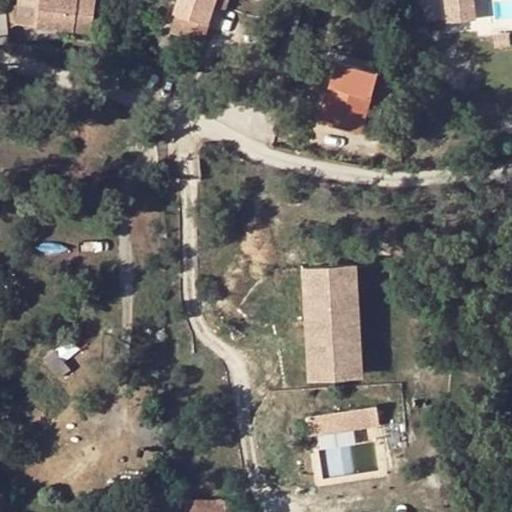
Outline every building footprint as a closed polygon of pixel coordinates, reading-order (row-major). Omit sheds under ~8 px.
[(38,0),(38,5),(17,2),(15,22),(91,32),(95,0),(38,0)] [(206,20),(212,2),(212,0),(178,0),(176,10),(206,20)] [(473,0),(447,0),(449,21),(475,18),(473,0)] [(0,7),(0,39),(12,40),(4,7),(0,7)] [(495,33),(496,44),(511,43),(510,32),(495,33)] [(160,34),(157,48),(182,53),(184,38),(160,34)] [(337,60),(331,83),(322,116),(360,128),(375,71),(337,60)] [(361,345),(354,256),(305,259),(312,349),(361,345)] [(41,355),(57,375),(67,367),(50,347),(41,355)] [(305,414),(308,434),(375,424),(372,404),(305,414)] [(134,444),(161,444),(160,414),(134,415),(134,444)] [(186,496),(186,511),(227,511),(227,498),(186,496)]
